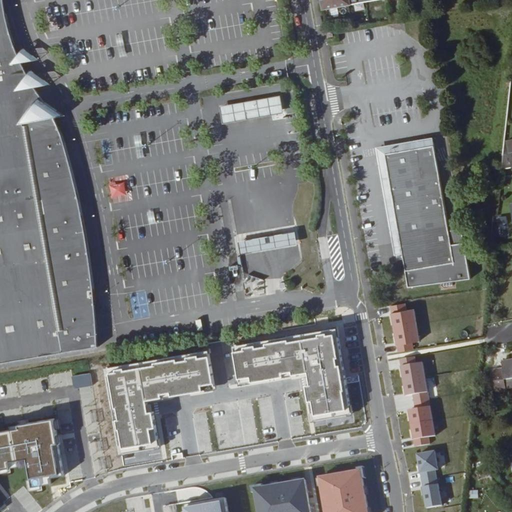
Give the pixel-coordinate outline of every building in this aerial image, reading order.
[(37,91),(24,69),(22,66),(16,54),(8,30),(6,19),(5,0),(0,0),(0,41),(12,111),(17,142),(22,142),(30,143),(36,144),(42,146),(46,148),(51,151),(60,160),(64,166),(69,175),(73,183),(66,160),(61,141),(57,128),(52,119),(37,91)] [(17,142),(12,111),(0,41),(0,371),(99,353),(93,283),(91,261),(88,244),(80,208),(73,183),(69,175),(64,166),(60,160),(51,151),(46,148),(42,146),(36,144),(30,143),(22,142),(17,142)] [(277,110),(274,96),(251,101),(254,115),(277,110)] [(254,115),(251,101),(240,103),(243,117),(243,118),(254,115)] [(243,117),(240,103),(217,108),(220,123),(243,117)] [(400,254),(407,290),(470,279),(461,226),(449,229),(432,137),(373,147),(393,256),(400,254)] [(294,229),(237,241),(240,253),(296,241),(294,229)] [(493,371),(497,393),(507,392),(506,389),(511,387),(511,360),(502,362),(503,370),(493,371)] [(468,490),(468,499),(479,499),(478,490),(468,490)]
